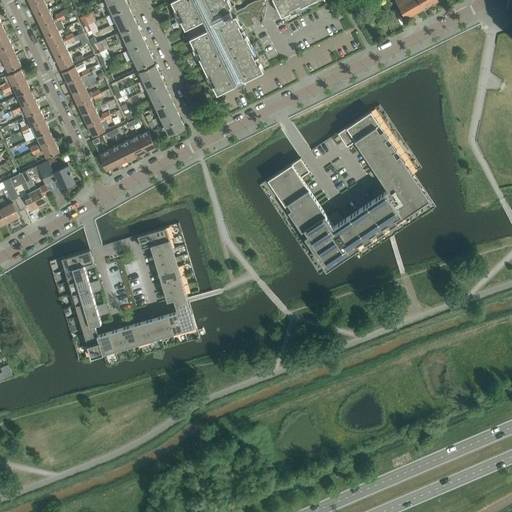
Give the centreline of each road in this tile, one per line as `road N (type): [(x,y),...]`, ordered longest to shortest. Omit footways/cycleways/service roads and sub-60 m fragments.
road 1 (residential): [(274,108),(490,0)]
road 2 (residential): [(104,197),(10,0)]
road 3 (primary): [(511,427),(313,511)]
road 4 (residential): [(99,254),(119,321),(155,310),(135,244)]
road 5 (residential): [(140,0),(207,140)]
road 6 (primary): [(383,511),(511,457)]
road 7 (residential): [(316,168),(341,206),(367,188),(341,149)]
